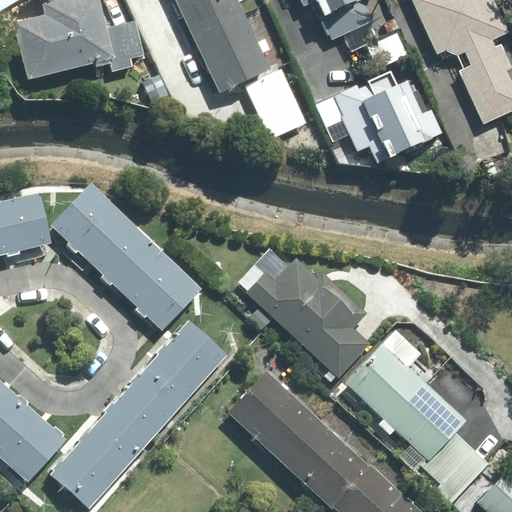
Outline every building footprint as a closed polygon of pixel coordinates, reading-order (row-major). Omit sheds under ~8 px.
[(103,69),(88,0),(58,0),(0,13),(16,87),(103,69)] [(246,0),(164,0),(215,103),(238,92),(257,130),(300,109),(246,0)] [(299,0),(310,20),(350,0),(299,0)] [(511,67),(511,54),(485,0),(398,0),(396,1),(426,63),(440,56),(452,81),(442,85),(467,136),(511,114),(511,113),(494,76),(511,67)] [(338,103),(324,108),(348,170),(420,143),(401,94),(386,100),(361,33),(329,45),(344,85),(332,89),(338,103)] [(89,184),(46,227),(154,333),(197,289),(89,184)] [(0,205),(0,255),(40,245),(28,198),(0,205)] [(270,250),(232,291),(329,382),(364,345),(345,328),(360,312),(309,264),(298,276),(270,250)] [(181,322),(38,478),(75,511),(78,511),(220,357),(181,322)] [(386,328),(330,388),(444,496),(474,464),(444,437),(460,420),(401,364),(412,352),(386,328)] [(402,511),(256,373),(216,414),(319,511),(402,511)] [(0,378),(0,464),(20,483),(63,437),(0,378)] [(511,511),(511,491),(494,477),(470,506),(477,511),(511,511)]
